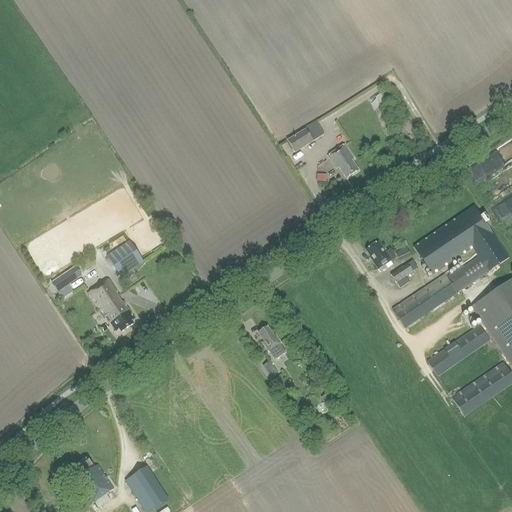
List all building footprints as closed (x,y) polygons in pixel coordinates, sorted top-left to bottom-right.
[(378,97),(384,106),(393,100),(387,91),(378,97)] [(325,135),(318,123),(288,141),(296,153),(325,135)] [(344,146),(328,157),(336,170),(338,168),(346,180),(358,172),(353,164),(351,161),(354,159),(345,146),(344,146)] [(498,243),(494,236),(474,206),(412,247),(433,277),(472,250),(477,257),(488,273),(509,259),(498,243)] [(121,278),(144,263),(130,242),(107,257),(121,278)] [(378,271),(392,261),(387,254),(386,255),(378,243),(377,244),(375,244),(372,246),(372,247),(366,252),(371,259),(370,260),(378,271)] [(406,248),(394,253),(399,263),(411,257),(406,248)] [(444,274),(392,310),(405,330),(444,303),(488,273),(477,257),(447,278),(444,274)] [(407,277),(413,274),(407,265),(391,275),(400,289),(410,282),(407,277)] [(75,267),(51,284),(57,293),(68,286),(81,277),(75,267)] [(131,321),(135,319),(109,280),(89,294),(109,324),(110,324),(115,332),(118,330),(121,333),(134,324),(131,321)] [(511,281),(472,309),(511,367),(511,281)] [(489,342),(479,326),(427,362),(438,378),(489,342)] [(279,345),(281,344),(275,335),(273,336),(267,327),(258,334),(264,343),(262,344),(268,353),(269,352),(274,361),(285,354),(279,345)] [(278,373),(270,361),(263,366),(271,378),(278,373)] [(511,376),(503,363),(451,398),(465,418),(511,385),(511,376)] [(337,405),(330,393),(322,398),(329,410),(337,405)] [(298,409),(298,410),(303,417),(310,413),(305,406),(298,409)] [(91,504),(113,490),(98,466),(94,468),(88,459),(72,469),(77,476),(75,478),(91,504)] [(146,511),(151,511),(169,501),(147,468),(126,482),(146,511)]
